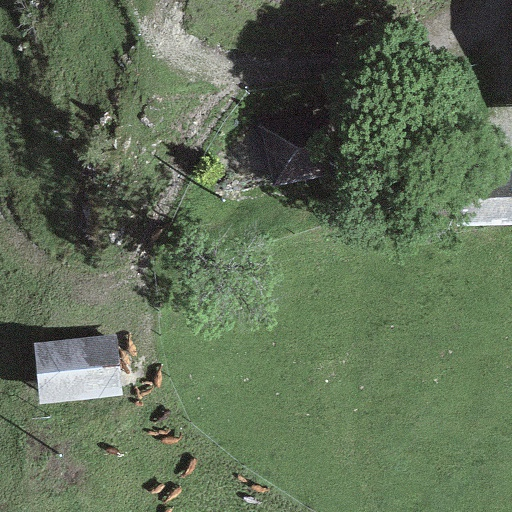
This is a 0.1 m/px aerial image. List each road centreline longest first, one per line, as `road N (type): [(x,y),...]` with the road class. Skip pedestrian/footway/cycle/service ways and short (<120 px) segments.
road 1 (track): [(0,229),(37,265),(90,288),(131,285),(243,224),(475,145),(501,110),(502,58),(489,4)]
road 2 (track): [(139,0),(179,52),(240,70),(368,57),(458,34)]
